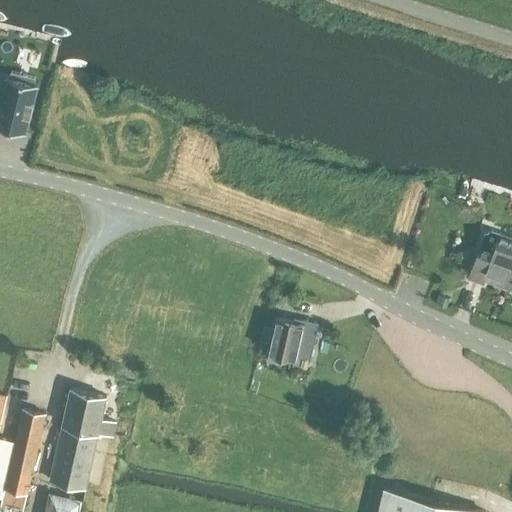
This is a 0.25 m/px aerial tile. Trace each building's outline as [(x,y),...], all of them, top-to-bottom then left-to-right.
[(0,87),(0,126),(24,133),(37,85),(33,84),(35,79),(11,73),(10,77),(6,77),(3,88),(0,87)] [(481,245),(470,276),(485,281),(490,269),(511,276),(511,274),(511,235),(500,231),(493,229),(485,233),(481,245)] [(464,248),(461,256),(469,258),(471,250),(464,248)] [(438,301),(447,305),(451,296),(441,292),(438,301)] [(297,352),(311,355),(319,320),(305,317),(304,321),(276,315),(269,348),(297,354),(297,352)] [(99,430),(113,433),(116,419),(104,416),(109,394),(72,385),(50,477),(86,486),(99,430)] [(23,508),(46,411),(24,406),(1,503),(23,508)] [(380,511),(486,511),(488,508),(424,493),(387,485),(380,511)] [(48,488),(46,511),(79,511),(82,491),(48,488)]
